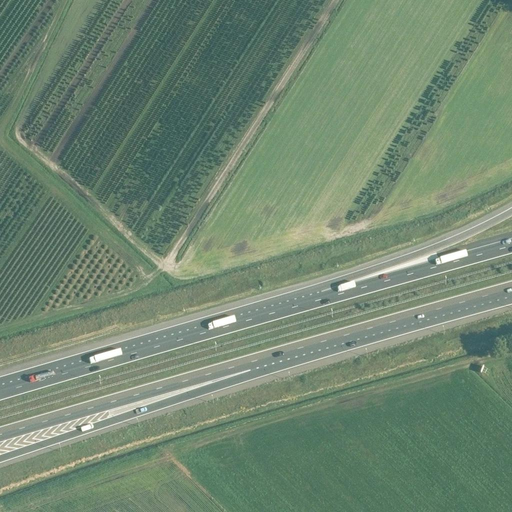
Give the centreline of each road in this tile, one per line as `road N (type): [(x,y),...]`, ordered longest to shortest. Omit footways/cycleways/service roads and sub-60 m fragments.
road 1 (motorway): [(326,297),(0,392)]
road 2 (motorway): [(248,363),(511,289)]
road 3 (motorway): [(0,458),(149,408),(248,363)]
road 4 (motorway): [(0,434),(248,363)]
road 5 (motorway): [(511,211),(326,297)]
road 6 (motorway): [(511,245),(326,297)]
